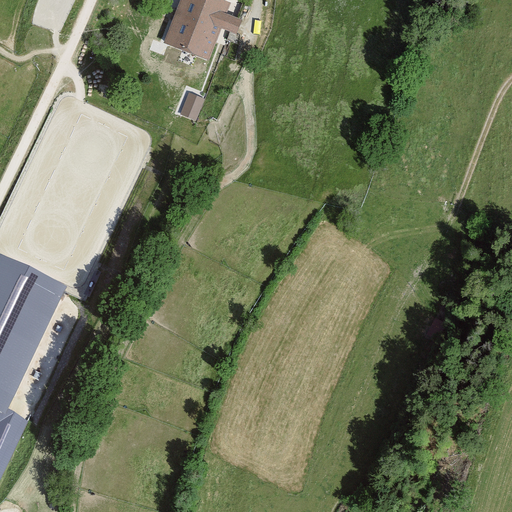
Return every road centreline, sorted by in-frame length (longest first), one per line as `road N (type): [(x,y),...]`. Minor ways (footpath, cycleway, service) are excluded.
road 1 (track): [(90,0),(0,191)]
road 2 (track): [(453,215),(511,79)]
